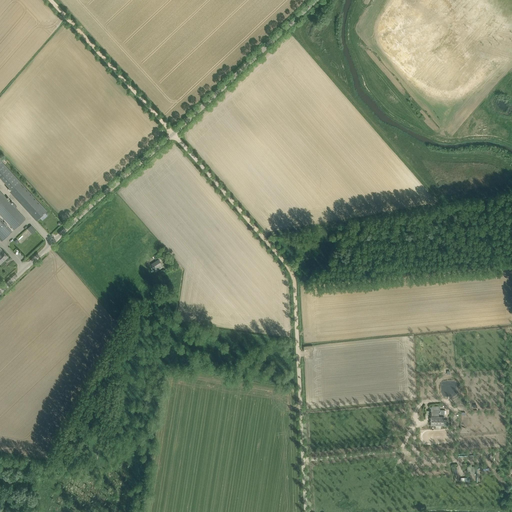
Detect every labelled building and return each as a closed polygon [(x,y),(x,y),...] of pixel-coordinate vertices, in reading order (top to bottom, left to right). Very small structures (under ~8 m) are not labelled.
[(0,159),(0,178),(1,178),(12,190),(10,192),(28,211),(31,214),(33,213),(38,219),(47,211),(38,201),(3,163),(0,159)] [(0,213),(14,230),(25,220),(26,219),(16,208),(12,204),(0,191),(0,213)] [(0,238),(2,241),(12,231),(9,228),(0,218),(0,238)] [(0,264),(9,257),(5,253),(2,249),(0,247),(0,264)] [(159,260),(152,264),(156,272),(163,267),(159,260)] [(441,410),(441,405),(431,406),(432,415),(445,415),(445,409),(441,410)] [(431,416),(431,426),(436,426),(437,426),(442,426),(444,426),(444,419),(444,416),(431,416)]
